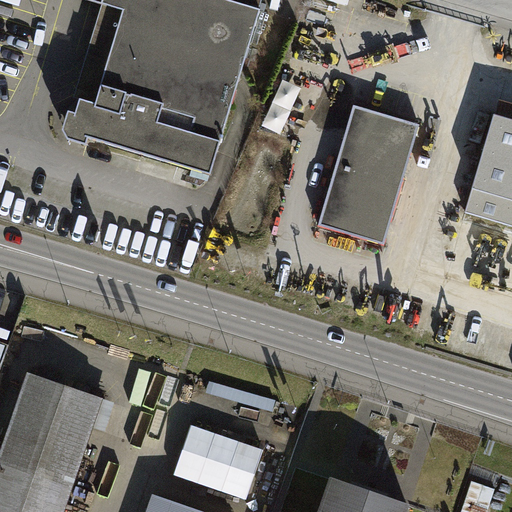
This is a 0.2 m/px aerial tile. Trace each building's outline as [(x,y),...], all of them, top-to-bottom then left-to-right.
[(213,183),(267,0),(91,0),(89,8),(105,13),(68,140),(71,150),(88,155),(91,147),(213,183)] [(511,108),(499,105),(466,219),(511,232),(511,108)] [(412,124),(348,106),(315,224),(379,242),(412,124)] [(0,465),(0,511),(65,511),(102,403),(29,378),(0,465)] [(210,387),(207,398),(276,417),(279,406),(210,387)] [(193,427),(175,482),(250,506),(268,452),(193,427)] [(409,511),(411,506),(330,480),(319,511),(409,511)] [(191,511),(156,500),(151,511),(191,511)]
